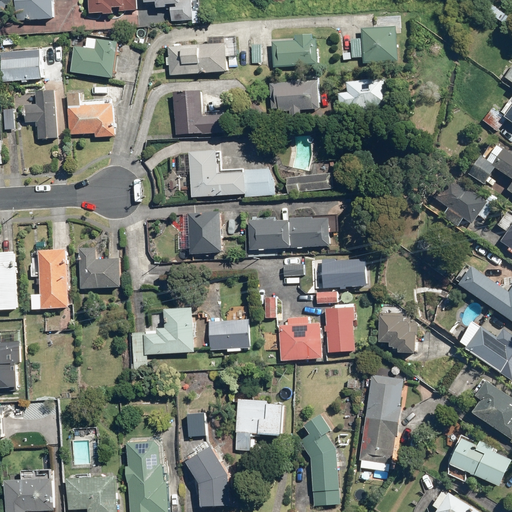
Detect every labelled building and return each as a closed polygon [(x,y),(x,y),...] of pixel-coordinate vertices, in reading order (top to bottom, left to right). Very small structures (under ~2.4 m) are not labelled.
[(15,0),(15,21),(53,21),(53,0),(15,0)] [(89,0),(90,16),(115,15),(115,10),(125,10),(125,12),(138,11),(137,0),(89,0)] [(167,10),(167,6),(180,6),(179,0),(144,0),(145,5),(158,5),(158,10),(167,10)] [(180,0),(179,0),(180,6),(180,11),(172,11),(171,21),(193,22),(193,0),(180,0)] [(352,40),(353,59),(363,58),(363,66),(398,64),(397,29),(362,30),(363,40),(352,40)] [(314,36),(296,37),(296,42),(274,43),(274,68),(320,67),(320,42),(314,42),(314,36)] [(76,48),(72,73),(114,80),(120,45),(98,41),(97,51),(76,48)] [(264,43),(254,42),(253,64),(264,65),(264,43)] [(169,49),(170,75),(228,73),(227,46),(169,49)] [(4,56),(5,82),(44,81),(43,55),(4,56)] [(304,119),(303,112),(322,112),(321,78),(272,80),(273,113),(290,113),(290,119),(304,119)] [(349,94),(340,95),(342,113),(392,108),(390,80),(348,84),(349,94)] [(59,139),(56,92),(37,93),(38,105),(25,106),(26,124),(37,123),(37,128),(39,128),(40,141),(59,139)] [(235,135),(235,115),(204,116),(203,94),(176,94),(177,136),(235,135)] [(511,110),(507,118),(494,108),(484,121),(499,132),(508,121),(511,123),(511,110)] [(96,136),(96,138),(116,138),(116,110),(71,109),(70,135),(96,136)] [(511,178),(511,188),(509,193),(511,194),(511,154),(500,146),(490,162),(484,158),(471,177),(486,187),(498,169),(511,178)] [(272,198),(272,170),(224,170),(224,153),(190,153),(190,198),(272,198)] [(333,174),(288,179),(288,187),(299,186),(300,193),(335,190),(333,174)] [(458,229),(465,219),(474,226),(489,204),(452,178),(436,199),(450,209),(443,218),(458,229)] [(179,251),(191,250),(191,256),(224,254),(222,212),(189,213),(190,236),(178,237),(179,251)] [(291,220),(292,250),(332,248),(331,219),(291,220)] [(292,250),(291,220),(250,222),(251,251),(292,250)] [(511,228),(502,243),(511,249),(511,228)] [(81,250),(82,290),(122,289),(121,260),(97,261),(97,249),(81,250)] [(70,309),(68,250),(31,251),(32,279),(41,278),(41,296),(32,296),(33,310),(70,309)] [(0,311),(19,311),(18,254),(0,254),(0,311)] [(511,267),(496,255),(484,270),(504,285),(511,274),(511,267)] [(324,261),(325,289),(368,289),(367,260),(324,261)] [(285,266),(285,278),(306,278),(306,266),(285,266)] [(473,268),(461,286),(511,321),(511,291),(511,293),(473,268)] [(339,292),(317,292),(317,305),(339,305),(339,292)] [(353,294),(342,293),(342,304),(353,305),(353,294)] [(278,298),(267,298),(267,320),(278,320),(278,298)] [(333,307),(333,310),(327,310),(329,354),(357,352),(356,322),(358,322),(357,309),(352,309),(352,306),(333,307)] [(160,329),(161,332),(133,333),(134,370),(148,370),(147,356),(195,354),(193,310),(168,311),(169,329),(160,329)] [(405,317),(405,315),(383,313),(380,343),(390,344),(390,350),(400,351),(400,355),(418,357),(420,323),(414,323),(415,317),(405,317)] [(242,353),(242,350),(251,350),(250,321),(209,322),(210,351),(228,351),(228,353),(242,353)] [(321,325),(310,325),(310,321),(292,322),(292,326),(280,326),(282,362),(322,360),(321,325)] [(498,339),(483,328),(468,351),(511,381),(511,335),(504,330),(498,339)] [(20,363),(20,342),(2,342),(2,337),(0,336),(0,389),(17,390),(17,363),(20,363)] [(362,470),(389,473),(390,470),(395,471),(405,380),(373,377),(362,470)] [(474,415),(511,440),(511,398),(485,380),(474,397),(483,402),(474,415)] [(237,452),(257,452),(257,437),(283,438),(284,404),(239,403),(237,452)] [(205,414),(187,415),(189,438),(207,436),(205,414)] [(315,507),(341,506),(338,449),(328,436),(334,431),(324,417),(307,429),(311,435),(300,443),(312,458),(315,507)] [(462,438),(450,464),(499,486),(510,460),(462,438)] [(171,511),(170,484),(167,484),(166,468),(162,468),(162,444),(129,445),(130,468),(127,468),(127,486),(130,486),(130,511),(171,511)] [(202,508),(232,508),(230,477),(213,448),(188,463),(202,486),(202,508)] [(118,511),(117,478),(68,480),(70,511),(89,510),(88,511),(118,511)] [(55,511),(55,481),(6,482),(7,511),(55,511)] [(435,507),(441,510),(439,511),(479,511),(451,494),(450,496),(444,492),(435,507)]
